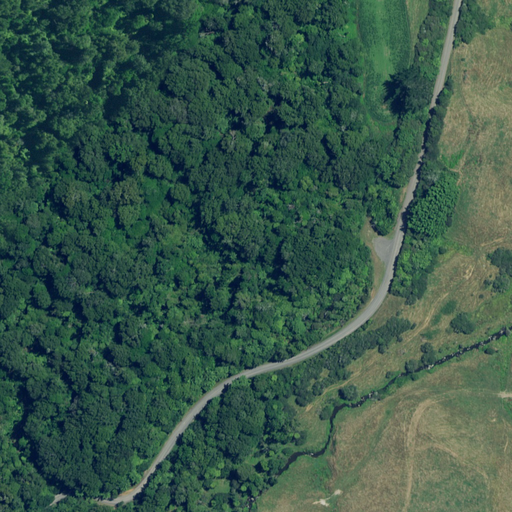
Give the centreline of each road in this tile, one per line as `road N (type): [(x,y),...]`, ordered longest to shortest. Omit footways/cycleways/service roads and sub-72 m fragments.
road 1 (unclassified): [(453,0),(382,308),(321,356),(170,414),(127,495),(98,510),(65,511)]
road 2 (track): [(0,52),(51,66),(95,110),(241,202),(282,209),(296,225),(299,258),(374,235),(398,240)]
road 3 (track): [(260,206),(195,220),(170,238),(152,259),(136,312),(77,352),(0,352)]
